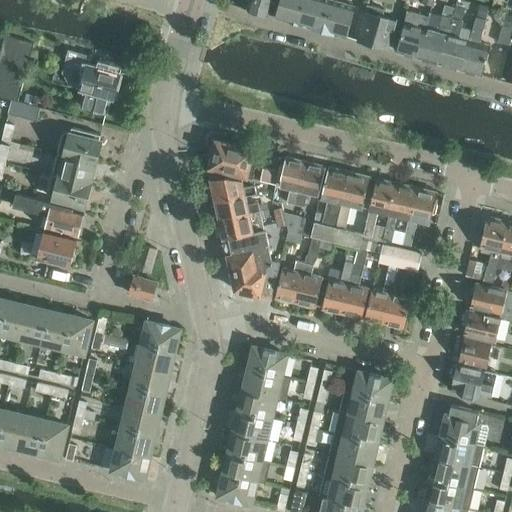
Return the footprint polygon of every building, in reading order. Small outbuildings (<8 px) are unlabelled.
[(249,0),(247,9),(268,15),(272,0),(249,0)] [(280,0),(275,17),(300,23),(306,0),(280,0)] [(306,0),(300,23),(322,30),(330,0),(306,0)] [(330,0),(322,30),(346,36),(355,6),(336,1),(336,0),(330,0)] [(397,51),(418,57),(426,27),(430,12),(433,0),(424,0),(422,9),(418,25),(405,21),(397,51)] [(467,14),(476,17),(479,4),(471,2),(467,14)] [(366,11),(358,40),(388,48),(396,19),(383,15),(384,12),(383,12),(384,9),(367,4),(365,11),(366,11)] [(456,4),(452,17),(461,20),(465,6),(456,4)] [(480,4),(477,16),(485,19),(489,6),(480,4)] [(445,5),(443,15),(452,17),(455,8),(445,5)] [(418,57),(439,63),(452,18),(443,15),(438,30),(426,27),(418,57)] [(469,39),(461,69),(482,75),(490,45),(480,42),(486,20),(476,17),(470,39),(469,39)] [(439,63),(461,69),(469,39),(458,36),(462,21),(452,18),(439,63)] [(0,52),(0,95),(18,101),(34,43),(5,35),(0,52)] [(113,97),(120,72),(88,63),(90,58),(70,53),(66,67),(85,72),(81,89),(86,90),(81,106),(106,113),(111,97),(113,97)] [(8,113),(36,121),(40,107),(12,99),(8,113)] [(2,139),(10,141),(14,124),(6,122),(2,139)] [(63,131),(58,152),(96,162),(102,140),(100,140),(101,134),(72,127),(70,132),(63,131)] [(209,167),(251,177),(255,159),(251,158),(253,149),(216,140),(209,167)] [(1,143),(0,146),(0,159),(6,161),(9,145),(1,143)] [(58,152),(53,172),(91,182),(96,162),(58,152)] [(287,202),(296,204),(306,161),(287,156),(280,185),(291,188),(287,202)] [(306,161),(296,204),(305,206),(308,192),(319,194),(326,165),(306,161)] [(329,215),(339,218),(350,171),(330,166),(322,197),(333,200),(329,215)] [(261,179),(276,182),(279,171),(264,167),(261,179)] [(350,171),(339,218),(346,219),(350,204),(363,207),(370,176),(350,171)] [(91,182),(53,172),(47,194),(53,195),(53,197),(86,205),(91,182)] [(212,178),(216,197),(256,188),(255,185),(253,184),(244,186),(243,179),(226,175),(212,178)] [(364,234),(383,238),(386,226),(375,223),(378,210),(389,213),(396,182),(377,177),(364,234)] [(383,238),(403,243),(405,231),(394,228),(397,215),(409,218),(416,186),(396,182),(389,213),(386,226),(383,238)] [(416,186),(409,218),(405,231),(403,243),(411,245),(417,219),(429,222),(437,191),(416,186)] [(216,197),(220,218),(260,210),(258,201),(248,204),(246,195),(257,192),(256,188),(216,197)] [(84,211),(16,194),(14,202),(37,208),(49,211),(45,228),(78,236),(79,233),(81,233),(84,223),(81,222),(84,211)] [(282,207),(274,209),(278,227),(286,224),(284,214),(282,207)] [(225,237),(228,237),(254,231),(252,220),(262,218),(260,210),(220,218),(225,237)] [(295,231),(298,217),(284,214),(286,224),(287,230),(295,231)] [(497,267),(508,220),(488,216),(481,247),(492,249),(488,265),(469,260),(465,275),(493,282),(497,267)] [(302,233),(311,235),(315,221),(298,217),(295,231),(302,233)] [(511,221),(508,220),(497,267),(511,270),(511,221)] [(311,235),(317,237),(321,223),(315,221),(311,235)] [(317,237),(320,237),(360,247),(362,238),(363,233),(321,223),(317,237)] [(228,237),(231,254),(269,246),(266,228),(254,231),(228,237)] [(300,243),(302,233),(295,231),(287,230),(285,239),(300,243)] [(422,231),(418,246),(431,249),(435,234),(422,231)] [(38,257),(70,265),(71,262),(74,260),(76,255),(74,252),(77,240),(44,232),(38,257)] [(320,237),(317,237),(311,235),(305,262),(296,301),(304,303),(305,306),(311,307),(313,305),(315,306),(322,276),(311,274),(320,237)] [(362,238),(360,247),(367,249),(382,252),(384,244),(362,238)] [(136,268),(150,272),(157,248),(143,244),(136,268)] [(384,244),(382,252),(380,261),(418,269),(422,252),(384,244)] [(269,246),(231,254),(229,255),(235,289),(254,294),(271,298),(280,260),(272,258),(269,246)] [(354,263),(342,312),(351,314),(352,317),(358,318),(360,316),(362,316),(369,287),(358,285),(367,249),(360,247),(356,263),(354,263)] [(287,299),(296,301),(305,262),(296,260),(294,270),(283,267),(276,296),(278,297),(279,300),(284,301),(287,299)] [(333,310),(342,312),(354,263),(346,260),(341,281),(330,278),(323,307),(324,308),(325,311),(331,312),(333,310)] [(394,282),(385,322),(394,324),(395,327),(400,328),(403,326),(404,327),(411,297),(401,295),(407,268),(398,266),(394,282)] [(129,292),(153,299),(158,282),(134,275),(129,292)] [(376,320),(385,322),(394,282),(386,280),(383,291),(373,288),(366,317),(367,318),(368,321),(374,322),(376,320)] [(502,281),(501,288),(510,290),(511,283),(502,281)] [(471,306),(502,313),(511,315),(511,290),(510,290),(501,288),(476,282),(476,285),(473,286),(471,293),(473,296),(471,306)] [(0,328),(0,332),(20,337),(27,307),(8,302),(8,300),(7,299),(0,328)] [(20,337),(41,342),(49,312),(27,307),(20,337)] [(501,317),(470,309),(469,312),(467,313),(465,320),(467,323),(464,333),(496,340),(501,317)] [(41,342),(62,347),(70,314),(69,314),(68,316),(49,312),(41,342)] [(70,314),(62,347),(84,352),(92,320),(70,314)] [(99,316),(96,330),(104,332),(107,318),(99,316)] [(147,320),(142,342),(175,350),(180,328),(147,320)] [(104,332),(96,330),(92,347),(100,349),(104,332)] [(128,338),(105,333),(103,344),(125,349),(128,338)] [(492,343),(464,337),(464,340),(460,341),(459,347),(461,350),(459,360),(486,366),(492,343)] [(142,342),(137,363),(168,370),(172,351),(175,351),(175,350),(142,342)] [(249,369),(251,369),(251,368),(282,375),(287,353),(254,346),(249,369)] [(0,367),(12,370),(14,362),(0,358),(0,367)] [(89,358),(86,373),(94,375),(97,360),(89,358)] [(14,362),(12,370),(28,374),(30,366),(14,362)] [(137,363),(132,384),(163,392),(168,370),(137,363)] [(453,386),(459,387),(458,391),(479,396),(480,393),(492,395),(497,373),(458,363),(457,366),(454,368),(453,374),(455,377),(453,386)] [(311,366),(307,381),(315,383),(319,367),(311,366)] [(251,368),(251,369),(246,389),(277,396),(282,375),(251,368)] [(39,377),(55,380),(57,372),(41,369),(39,377)] [(325,369),(321,385),(328,387),(332,371),(325,369)] [(360,370),(354,392),(387,400),(392,378),(360,370)] [(57,372),(55,380),(70,384),(72,376),(57,372)] [(0,381),(9,384),(11,376),(0,373),(0,381)] [(94,375),(86,373),(82,389),(90,391),(94,375)] [(11,376),(9,384),(25,388),(27,380),(11,376)] [(72,376),(70,384),(77,386),(78,378),(72,376)] [(315,383),(307,381),(303,397),(311,399),(315,383)] [(36,390),(52,394),(53,386),(37,382),(36,390)] [(132,384),(127,405),(158,413),(163,392),(132,384)] [(328,387),(321,385),(317,400),(325,402),(328,387)] [(53,386),(52,394),(67,398),(69,390),(53,386)] [(246,389),(241,410),(272,417),(277,396),(246,389)] [(354,392),(349,414),(380,421),(384,401),(387,402),(387,400),(354,392)] [(79,400),(76,416),(84,418),(87,402),(79,400)] [(447,413),(441,435),(484,446),(488,428),(486,425),(479,423),(479,421),(477,421),(479,411),(451,404),(449,414),(447,413)] [(127,405),(122,426),(153,434),(158,413),(127,405)] [(301,407),(297,423),(305,425),(309,409),(301,407)] [(0,422),(0,440),(17,444),(24,414),(3,409),(0,422)] [(241,410),(236,431),(267,438),(272,417),(241,410)] [(314,410),(311,427),(315,427),(318,428),(322,412),(314,410)] [(36,451),(38,452),(45,419),(24,414),(17,444),(37,449),(36,451)] [(349,414),(344,435),(375,442),(380,421),(349,414)] [(84,418),(76,416),(72,431),(80,433),(84,418)] [(45,419),(38,452),(60,457),(67,424),(45,419)] [(305,425),(297,423),(293,439),(301,440),(305,425)] [(122,426),(117,447),(150,455),(150,454),(148,453),(153,434),(122,426)] [(315,427),(311,427),(307,442),(315,444),(318,428),(315,427)] [(236,431),(231,452),(262,459),(267,438),(236,431)] [(344,435),(339,456),(370,463),(375,442),(344,435)] [(443,437),(439,457),(479,467),(484,446),(441,435),(441,437),(443,437)] [(66,459),(73,460),(77,445),(69,443),(66,459)] [(150,455),(117,447),(112,470),(119,471),(118,475),(137,480),(137,476),(145,477),(150,455)] [(291,450),(287,465),(295,467),(299,452),(291,450)] [(224,473),(257,480),(266,483),(271,462),(262,459),(231,452),(227,472),(224,471),(224,473)] [(304,453),(301,469),(308,471),(312,455),(304,453)] [(339,456),(334,477),(365,484),(370,463),(339,456)] [(439,457),(434,478),(474,488),(479,467),(439,457)] [(295,467),(287,465),(283,481),(291,483),(295,467)] [(308,471),(301,469),(297,484),(305,486),(308,471)] [(511,474),(504,472),(500,488),(508,490),(511,474)] [(257,480),(224,473),(219,495),(226,496),(225,500),(243,505),(244,501),(252,503),(257,480)] [(334,477),(329,496),(329,498),(362,505),(362,504),(360,504),(365,484),(334,477)] [(429,499),(459,506),(469,509),(474,488),(434,478),(429,499)] [(277,508),(285,510),(288,495),(280,493),(277,508)] [(360,511),(362,505),(329,498),(329,496),(324,495),(319,511),(360,511)] [(294,496),(290,511),(291,511),(298,511),(302,498),(294,496)] [(457,511),(459,506),(429,499),(425,511),(457,511)] [(497,499),(494,511),(502,511),(505,501),(497,499)]
